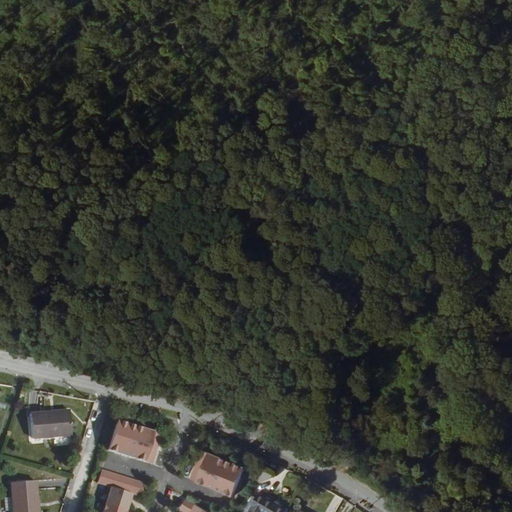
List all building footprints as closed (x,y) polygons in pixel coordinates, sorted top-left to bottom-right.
[(331,285),(324,284),(323,293),(331,293),(331,285)] [(68,407),(29,412),(31,437),(70,432),(68,407)] [(161,430),(116,416),(107,446),(151,460),(161,430)] [(247,464),(204,446),(192,475),(235,493),(247,464)] [(110,484),(101,511),(124,511),(131,491),(140,493),(144,479),(100,466),(96,480),(110,484)] [(38,511),(35,478),(9,480),(12,511),(38,511)] [(251,501),(246,498),(239,509),(244,511),(261,511),(262,510),(265,511),(285,511),(288,506),(258,489),(251,501)] [(192,511),(191,511),(178,511),(179,511),(178,511),(215,511),(188,496),(182,506),(192,511)]
